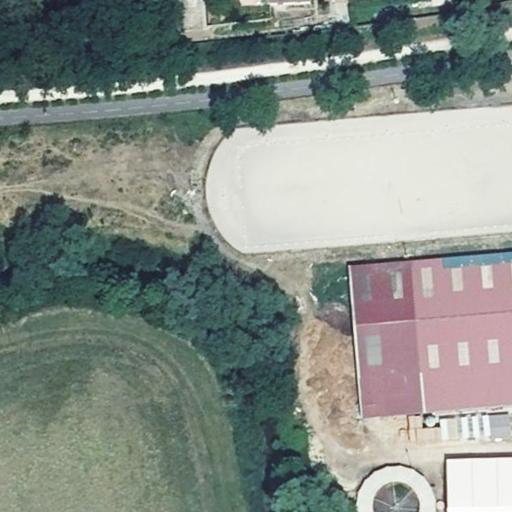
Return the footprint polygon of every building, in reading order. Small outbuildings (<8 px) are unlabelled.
[(61,0),(62,11),(81,9),(80,0),(61,0)] [(511,257),(353,270),(354,278),(511,265),(511,257)] [(511,408),(511,265),(354,278),(365,420),(511,408)] [(483,437),(510,437),(510,414),(482,414),(483,437)] [(439,421),(445,440),(462,436),(457,416),(439,421)] [(445,511),(511,511),(511,455),(444,458),(445,511)] [(415,511),(418,488),(378,484),(375,511),(415,511)]
